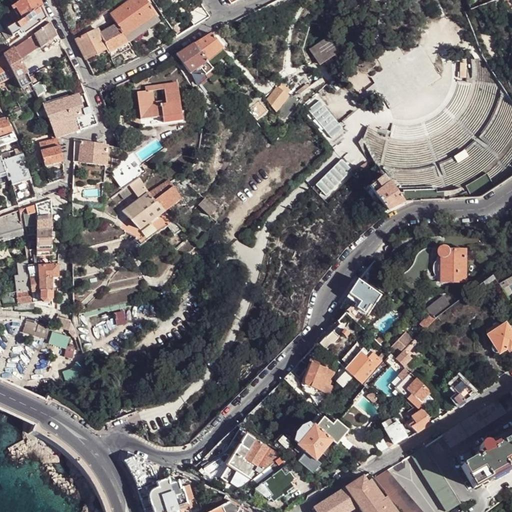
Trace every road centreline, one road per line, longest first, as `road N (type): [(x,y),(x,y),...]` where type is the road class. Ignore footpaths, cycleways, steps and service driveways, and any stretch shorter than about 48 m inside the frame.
road 1 (residential): [(101,449),(116,438),(158,457),(196,451),(311,337),(328,294),(399,218),(480,210),(511,192)]
road 2 (residential): [(511,382),(297,511)]
road 3 (residential): [(223,19),(88,88)]
